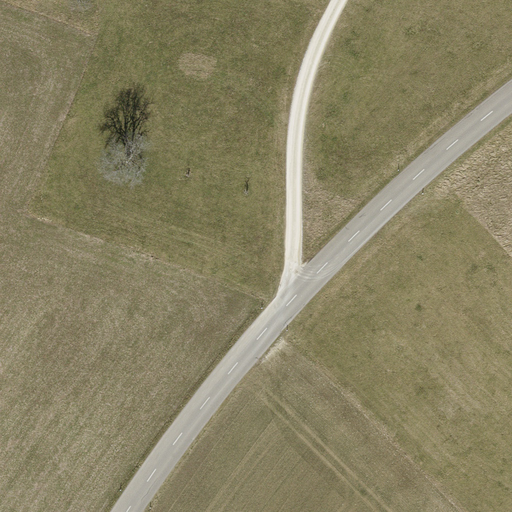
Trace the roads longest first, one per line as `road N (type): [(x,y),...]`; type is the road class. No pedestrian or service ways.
road 1 (tertiary): [(511,98),(416,178),(296,298),(214,392),(128,511)]
road 2 (track): [(341,0),(312,61),(300,113),(296,298)]
